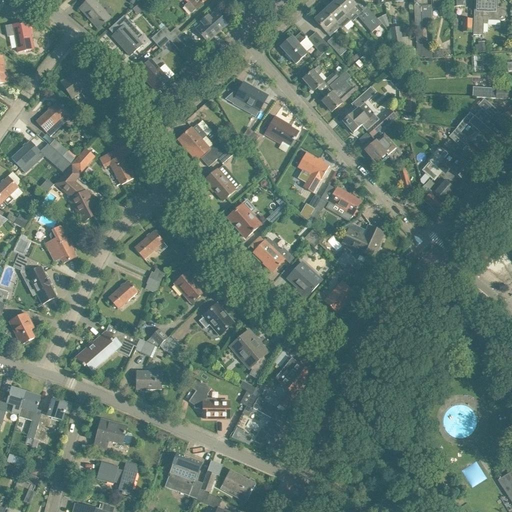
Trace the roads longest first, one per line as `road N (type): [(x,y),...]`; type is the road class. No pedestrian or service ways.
road 1 (residential): [(435,254),(236,30)]
road 2 (residential): [(345,342),(242,289),(208,249),(170,177)]
road 3 (unclassified): [(44,374),(94,257),(170,177)]
road 4 (residential): [(303,481),(85,388)]
road 5 (secondary): [(303,481),(361,349)]
road 6 (residential): [(0,139),(78,30)]
road 7 (residential): [(136,115),(236,30)]
road 8 (unclassified): [(51,511),(85,388)]
road 9 (secondary): [(361,349),(435,254)]
